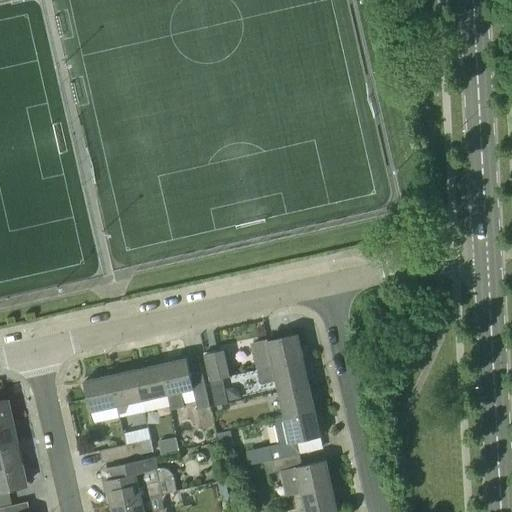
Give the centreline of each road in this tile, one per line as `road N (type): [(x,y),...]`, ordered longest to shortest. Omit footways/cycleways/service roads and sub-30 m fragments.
road 1 (residential): [(46,346),(338,282)]
road 2 (secondary): [(490,254),(504,511)]
road 3 (secondary): [(475,0),(490,254)]
road 4 (residential): [(386,511),(338,282)]
road 5 (residential): [(79,511),(46,346)]
road 6 (residential): [(338,282),(490,254)]
